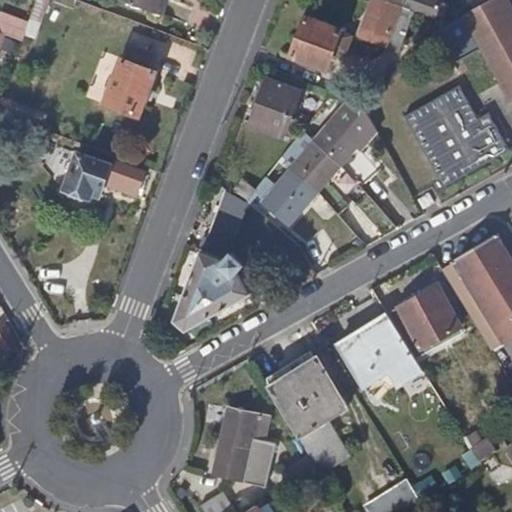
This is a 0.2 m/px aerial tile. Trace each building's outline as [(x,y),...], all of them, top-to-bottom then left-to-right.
[(41,21),(48,0),(37,0),(31,17),(41,21)] [(115,0),(155,15),(159,0),(115,0)] [(160,17),(166,0),(159,0),(155,15),(160,17)] [(399,8),(378,0),(375,0),(362,37),(384,47),(399,8)] [(378,0),(399,8),(409,12),(434,21),(442,1),(439,0),(378,0)] [(473,30),(511,99),(511,19),(501,0),(493,0),(466,15),(473,30)] [(399,8),(384,47),(394,51),(409,12),(399,8)] [(473,30),(466,15),(442,29),(450,43),(473,30)] [(41,21),(31,17),(25,32),(35,36),(41,21)] [(306,17),(291,55),(327,69),(335,47),(349,51),(354,35),(306,17)] [(17,56),(22,41),(6,35),(0,50),(17,56)] [(126,51),(153,61),(155,55),(128,45),(126,51)] [(153,61),(126,51),(105,106),(138,119),(155,74),(149,72),(153,61)] [(264,95),(252,125),(282,136),(298,93),(268,82),(261,84),(259,88),(264,95)] [(409,116),(446,184),(511,148),(493,114),(477,122),(459,89),(409,116)] [(341,116),(318,144),(341,163),(362,187),(379,171),(355,146),(363,136),(341,116)] [(318,144),(294,170),(319,189),(341,163),(318,144)] [(118,163),(119,158),(84,145),(81,154),(78,153),(65,188),(70,190),(68,195),(83,201),(85,196),(91,198),(93,193),(100,196),(104,183),(135,195),(137,188),(144,191),(150,175),(118,163)] [(282,159),(277,165),(287,173),(291,167),(282,159)] [(278,190),(266,179),(259,188),(249,201),(261,211),(268,203),(291,222),(319,189),(294,170),(278,190)] [(239,189),(249,201),(259,188),(247,178),(239,189)] [(429,190),(416,196),(423,208),(435,202),(429,190)] [(331,200),(341,210),(350,203),(340,192),(331,200)] [(231,194),(221,218),(239,224),(248,201),(231,194)] [(350,203),(341,210),(359,231),(368,223),(350,203)] [(221,218),(207,252),(222,258),(223,253),(229,251),(239,224),(221,218)] [(456,263),(445,270),(495,351),(511,339),(511,255),(499,234),(454,260),(456,263)] [(231,253),(229,251),(223,253),(222,258),(207,252),(204,251),(175,318),(188,330),(253,293),(243,273),(240,273),(237,272),(245,262),(233,252),(231,253)] [(418,319),(423,326),(436,318),(432,312),(448,303),(454,299),(444,283),(400,309),(410,324),(418,319)] [(432,312),(436,318),(451,309),(448,303),(432,312)] [(390,314),(404,337),(423,326),(418,319),(410,324),(400,309),(390,314)] [(451,309),(436,318),(440,325),(455,315),(451,309)] [(404,337),(390,314),(341,346),(366,385),(390,370),(401,387),(426,371),(404,337)] [(2,326),(0,327),(0,347),(1,350),(12,343),(2,326)] [(321,468),(324,473),(353,455),(331,421),(353,407),(322,357),(272,387),(321,468)] [(235,409),(223,461),(272,472),(278,444),(266,442),(271,417),(235,409)] [(494,435),(474,447),(482,461),(497,451),(493,443),(497,440),(494,435)] [(295,470),(300,480),(318,469),(312,460),(295,470)] [(363,508),(365,511),(419,511),(427,507),(423,500),(409,479),(363,508)] [(194,511),(227,511),(218,497),(194,511)]
